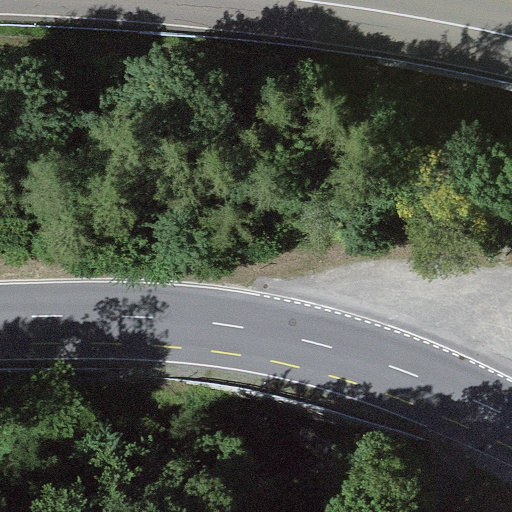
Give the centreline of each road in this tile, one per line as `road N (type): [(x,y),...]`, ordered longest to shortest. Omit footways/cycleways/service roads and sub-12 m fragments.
road 1 (secondary): [(0,318),(185,322),(289,338),(380,365),(511,422)]
road 2 (secondary): [(279,0),(511,41)]
